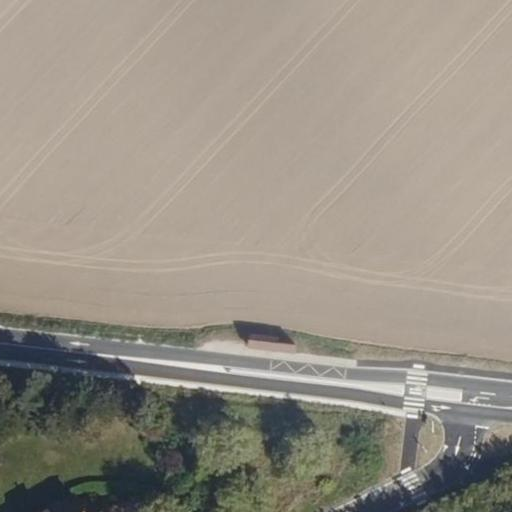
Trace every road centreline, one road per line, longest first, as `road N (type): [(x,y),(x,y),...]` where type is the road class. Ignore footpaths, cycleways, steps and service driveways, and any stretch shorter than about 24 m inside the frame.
road 1 (secondary): [(481,402),(0,343)]
road 2 (tertiary): [(481,402),(445,470),(365,511)]
